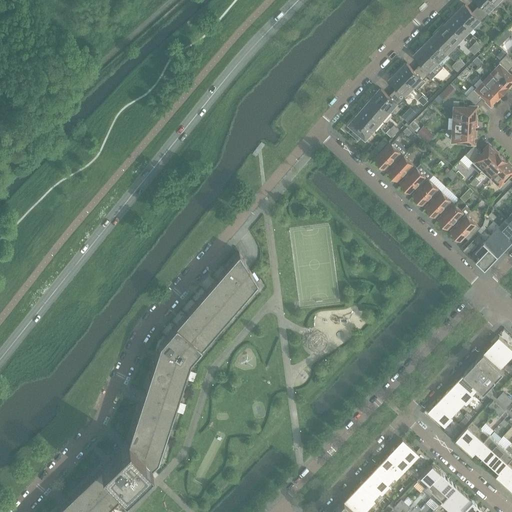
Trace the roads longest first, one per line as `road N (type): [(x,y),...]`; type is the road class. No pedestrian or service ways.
road 1 (residential): [(16,511),(95,423),(140,333),(318,133)]
road 2 (secondary): [(0,359),(237,63),(299,0)]
road 3 (residential): [(483,291),(277,507)]
road 4 (residential): [(483,291),(318,133)]
road 5 (residential): [(318,133),(440,0)]
road 6 (residential): [(402,417),(503,310)]
road 7 (residential): [(402,417),(508,511)]
road 8 (residential): [(311,511),(402,417)]
